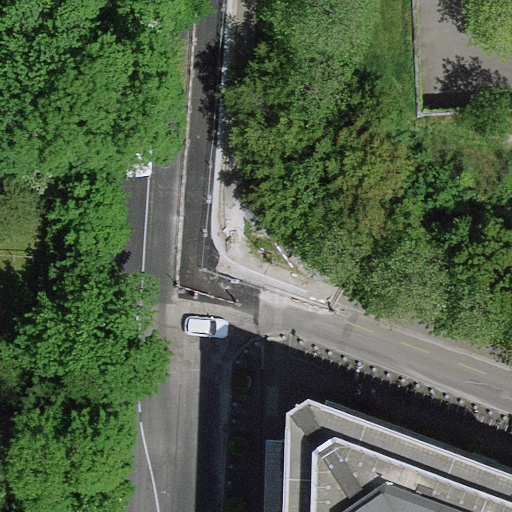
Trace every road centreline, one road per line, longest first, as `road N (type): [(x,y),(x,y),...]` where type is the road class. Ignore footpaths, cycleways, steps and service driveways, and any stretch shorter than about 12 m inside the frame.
road 1 (residential): [(168,287),(278,313),(511,398)]
road 2 (secondary): [(168,287),(186,0)]
road 3 (secondary): [(164,511),(168,287)]
